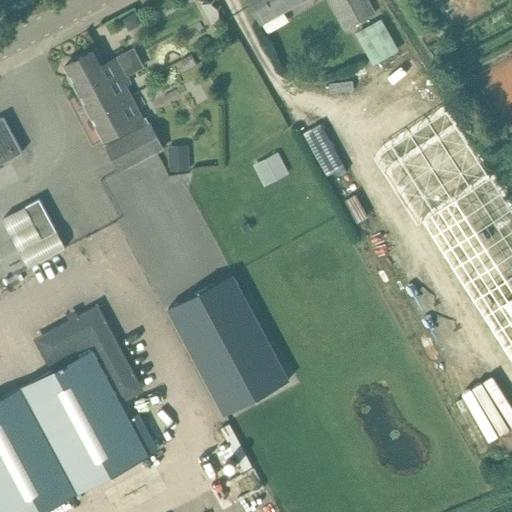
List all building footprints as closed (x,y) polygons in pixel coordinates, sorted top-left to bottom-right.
[(375,13),(367,0),(250,0),(262,22),(300,0),(330,0),(347,29),(375,13)] [(360,29),(375,63),(403,51),(388,16),(360,29)] [(444,45),(434,51),(441,62),(451,55),(444,45)] [(97,49),(65,66),(104,140),(105,139),(108,145),(107,145),(120,171),(163,148),(150,122),(149,123),(146,118),(145,119),(127,86),(130,84),(115,57),(104,63),(97,49)] [(0,118),(0,164),(23,152),(4,117),(0,118)] [(511,363),(511,215),(454,124),(380,172),(428,246),(434,242),(511,363)] [(171,170),(192,169),(191,144),(170,145),(171,170)] [(255,163),(266,185),(292,172),(281,150),(255,163)] [(368,216),(356,194),(346,200),(358,222),(368,216)] [(43,240),(57,232),(40,199),(25,207),(43,240)] [(376,245),(398,235),(394,225),(371,236),(376,245)] [(233,275),(170,309),(225,412),(289,378),(233,275)] [(142,393),(106,326),(97,308),(39,339),(55,369),(0,397),(0,511),(40,511),(149,455),(122,404),(142,393)]
